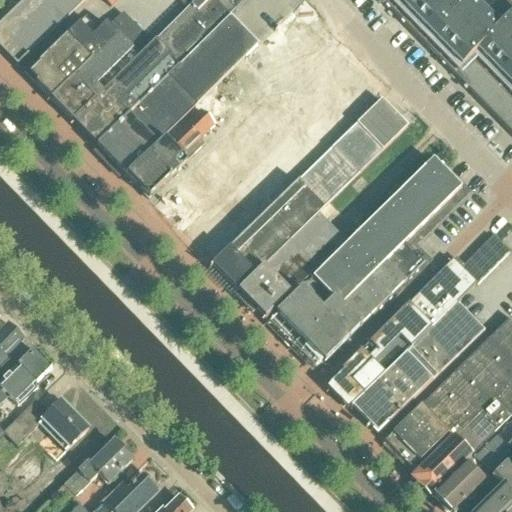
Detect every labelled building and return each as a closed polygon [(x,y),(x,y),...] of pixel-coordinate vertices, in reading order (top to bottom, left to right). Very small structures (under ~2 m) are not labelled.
[(27,0),(0,27),(0,50),(18,69),(89,0),(27,0)] [(152,46),(74,125),(97,149),(98,149),(230,19),(211,0),(198,0),(187,12),(152,46)] [(102,0),(112,9),(121,0),(102,0)] [(174,0),(187,12),(198,0),(174,0)] [(378,0),(511,137),(511,19),(507,23),(485,23),(462,0),(378,0)] [(50,103),(51,104),(132,25),(123,16),(109,30),(106,27),(99,34),(86,21),(34,72),(45,84),(48,93),(46,95),(51,101),(50,103)] [(166,139),(245,62),(259,48),(230,19),(98,149),(127,178),(166,139)] [(73,126),(74,125),(152,46),(132,25),(51,104),(73,126)] [(318,216),(382,154),(407,129),(381,103),(355,127),(212,268),(237,294),(318,216)] [(127,178),(126,180),(148,203),(149,202),(204,148),(198,143),(214,128),(201,115),(171,144),(166,139),(127,178)] [(270,327),(301,358),(314,371),(321,364),(324,367),(360,331),(359,330),(372,318),(389,300),(424,266),(405,247),(460,192),(447,179),(433,165),(313,284),(270,327)] [(318,216),(237,294),(266,323),(345,244),(325,224),(318,216)] [(510,258),(493,241),(486,247),(503,264),(510,258)] [(503,264),(486,247),(478,255),(495,272),(503,264)] [(495,272),(478,255),(470,264),(487,281),(495,272)] [(487,281),(470,264),(461,272),(476,288),(478,289),(487,281)] [(420,344),(458,307),(476,288),(461,272),(453,265),(401,317),(383,334),(361,356),(359,354),(339,373),(342,376),(330,387),(329,389),(350,411),(384,378),(380,374),(415,338),(420,344)] [(388,426),(483,333),(458,307),(420,344),(351,411),(352,412),(353,411),(357,415),(367,405),(388,426)] [(462,436),(494,405),(508,420),(510,417),(511,418),(511,417),(511,321),(422,409),(421,408),(384,444),(411,472),(445,439),(455,429),(462,436)] [(8,360),(24,345),(8,329),(0,336),(0,371),(10,363),(8,360)] [(36,389),(51,374),(34,356),(0,387),(0,410),(9,402),(18,412),(37,393),(36,389)] [(431,498),(493,438),(491,436),(508,420),(494,405),(462,436),(455,429),(445,439),(449,444),(413,480),(431,498)] [(34,408),(4,439),(17,452),(38,430),(65,457),(88,434),(61,407),(47,420),(34,408)] [(493,438),(431,498),(444,511),(460,511),(511,461),(511,427),(497,442),(493,438)] [(108,489),(127,470),(132,466),(115,448),(91,470),(88,468),(65,491),(76,502),(99,480),(108,489)] [(511,511),(511,461),(460,511),(511,511)] [(141,511),(157,497),(142,481),(134,489),(132,487),(129,490),(130,492),(127,495),(122,490),(98,511),(141,511)] [(188,511),(178,501),(166,511),(188,511)]
